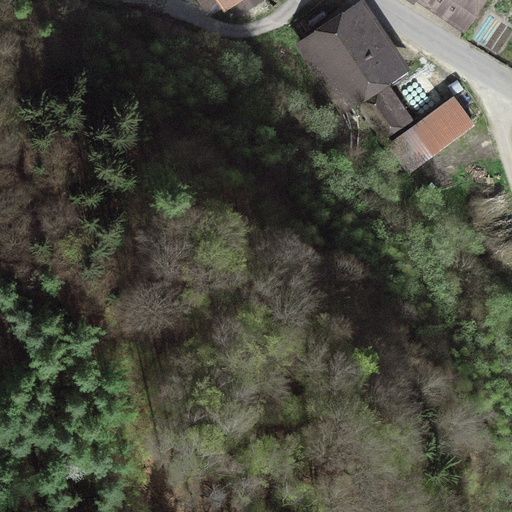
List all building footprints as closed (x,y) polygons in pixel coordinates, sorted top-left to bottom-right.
[(224,1),(223,0),(199,0),(207,12),(219,5),(224,1)] [(223,0),(224,1),(219,5),(230,21),(261,0),(223,0)] [(493,0),(434,0),(475,27),(493,0)] [(364,10),(300,51),(341,115),(405,74),(364,10)] [(438,94),(434,90),(429,88),(424,87),(418,88),(413,91),(410,95),(408,100),(407,106),(409,111),(412,116),(417,119),(422,121),(428,120),(433,118),(437,114),(440,110),(441,104),(440,99),(438,94)] [(388,96),(367,110),(382,133),(403,118),(388,96)] [(478,131),(458,103),(390,151),(410,180),(478,131)] [(509,223),(479,179),(441,205),(471,249),(509,223)]
